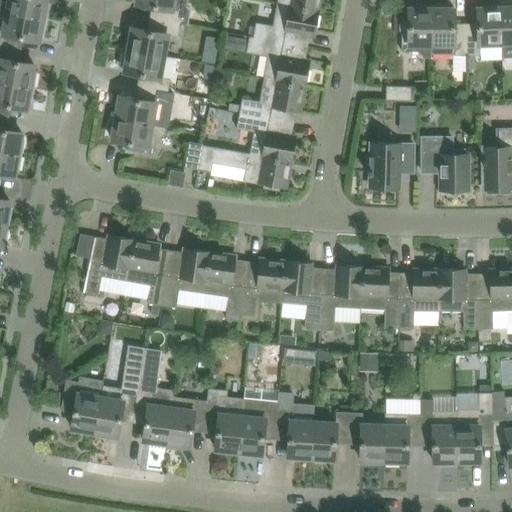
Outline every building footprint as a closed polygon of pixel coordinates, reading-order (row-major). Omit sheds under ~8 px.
[(0,0),(0,10),(8,11),(46,18),(49,4),(46,3),(46,0),(0,0)] [(174,3),(174,0),(137,0),(137,3),(158,7),(156,19),(181,23),(188,25),(190,10),(187,5),(174,3)] [(278,0),(278,2),(319,10),(320,0),(278,0)] [(314,36),(316,26),(319,10),(278,2),(274,25),(256,22),(254,36),(253,37),(306,47),(309,35),(314,36)] [(511,3),(500,4),(502,43),(502,57),(511,56),(511,3)] [(502,43),(500,4),(485,4),(485,7),(478,8),(478,29),(466,29),(467,54),(481,54),(481,44),(502,43)] [(432,57),(432,5),(417,5),(417,8),(409,8),(409,19),(403,19),(403,17),(402,17),(402,51),(418,51),(426,57),(432,57)] [(454,8),(447,8),(447,5),(432,5),(432,57),(453,58),(453,55),(467,54),(466,29),(454,29),(454,8)] [(43,33),(46,18),(8,11),(4,32),(0,31),(0,45),(16,48),(18,36),(39,40),(40,33),(43,33)] [(178,36),(181,23),(156,19),(154,31),(133,27),(129,49),(164,55),(168,35),(178,36)] [(304,58),(306,47),(253,37),(254,36),(250,35),(247,51),(268,55),(264,78),(305,85),(310,59),(304,58)] [(14,60),(16,48),(0,45),(0,80),(34,86),(37,72),(33,71),(35,64),(14,60)] [(160,76),(164,55),(129,49),(128,52),(125,51),(123,66),(126,66),(125,71),(146,75),(143,87),(168,91),(171,78),(160,76)] [(301,111),(305,86),(305,85),(264,78),(260,100),(242,97),(241,104),(240,112),(293,122),(295,110),(301,111)] [(27,108),(28,101),(31,101),(34,86),(0,80),(0,115),(4,116),(6,104),(27,108)] [(411,100),(412,86),(386,85),(386,99),(411,100)] [(152,124),(156,103),(166,105),(168,91),(143,87),(141,99),(120,95),(116,117),(152,124)] [(296,135),(290,134),(293,122),(240,112),(237,128),(254,131),(250,153),(291,161),(296,135)] [(0,150),(22,155),(24,140),(21,139),(22,132),(1,128),(4,116),(0,115),(0,150)] [(167,126),(152,124),(116,117),(116,120),(113,120),(110,134),(113,134),(112,139),(123,141),(122,147),(120,147),(120,148),(153,154),(156,139),(165,133),(167,126)] [(511,127),(498,128),(498,147),(484,147),(484,158),(483,158),(483,162),(484,162),(485,189),(488,188),(488,192),(511,191),(511,127)] [(468,189),(467,153),(464,153),(464,149),(452,149),(452,136),(422,136),(422,171),(441,171),(441,189),(448,189),(449,192),(453,195),(457,195),(460,192),(461,189),(468,189)] [(199,169),(203,144),(203,143),(190,141),(185,166),(199,169)] [(413,171),(414,143),(372,142),(371,157),(368,157),(368,174),(371,174),(371,186),(399,187),(399,171),(413,171)] [(287,187),(291,162),(291,161),(250,153),(203,144),(199,169),(211,171),(213,162),(247,169),(245,179),(265,183),(264,186),(279,189),(279,185),(287,187)] [(19,169),(22,155),(0,150),(0,173),(14,176),(16,169),(19,169)] [(172,171),(171,181),(170,183),(182,185),(184,173),(172,171)] [(10,200),(0,198),(0,221),(9,223),(12,208),(9,207),(10,200)] [(7,237),(9,223),(0,221),(0,243),(2,244),(3,237),(7,237)] [(127,280),(134,239),(108,234),(107,239),(96,237),(96,236),(95,236),(84,291),(85,291),(85,290),(99,293),(102,276),(127,280)] [(163,304),(171,250),(159,249),(160,243),(134,239),(127,280),(151,284),(148,302),(163,304)] [(204,292),(210,251),(184,247),(183,252),(171,250),(163,304),(177,307),(180,289),(204,292)] [(241,315),(248,261),(235,260),(236,254),(210,251),(204,292),(229,296),(226,319),(241,321),(241,315)] [(282,302),(287,260),(260,257),(260,263),(248,261),(241,315),(256,317),(258,299),(282,302)] [(320,329),(324,269),(312,268),(312,262),(287,260),(282,302),(307,304),(305,328),(320,329)] [(361,308),(363,266),(337,264),(336,269),(324,269),(320,329),(335,330),(336,306),(361,308)] [(399,327),(401,273),(389,272),(389,267),(363,266),(361,308),(386,309),(385,327),(399,327)] [(508,327),(508,310),(511,309),(511,267),(491,268),(491,274),(488,274),(478,274),(479,328),(480,328),(493,328),(508,327)] [(439,310),(440,268),(414,268),(414,273),(401,273),(399,327),(414,328),(414,310),(439,310)] [(479,328),(478,274),(466,274),(466,269),(440,268),(439,310),(464,310),(464,328),(479,328)] [(143,359),(145,347),(129,344),(122,388),(114,387),(103,385),(101,397),(101,396),(95,435),(110,437),(111,434),(118,435),(121,415),(134,417),(138,391),(143,359)] [(154,360),(156,348),(145,347),(143,359),(154,360)] [(285,347),(284,362),(300,364),(301,348),(285,347)] [(361,352),(361,371),(378,371),(379,353),(361,352)] [(172,407),(173,397),(175,397),(176,390),(157,387),(159,374),(141,372),(138,391),(134,417),(146,419),(143,439),(150,440),(150,443),(166,446),(172,407)] [(101,396),(101,397),(103,385),(104,380),(81,376),(80,382),(67,380),(63,405),(75,407),(72,427),(79,429),(78,432),(95,435),(101,396)] [(239,454),(245,398),(227,396),(228,389),(210,387),(208,401),(205,427),(218,428),(216,449),(223,449),(222,453),(239,454)] [(280,401),(277,434),(289,435),(288,455),(295,455),(295,459),(311,460),(314,421),(315,404),(293,402),(294,392),(281,391),(280,401)] [(511,412),(506,413),(505,391),(493,392),(493,440),(493,445),(508,443),(509,465),(511,464),(511,412)] [(480,410),(457,410),(457,464),(473,464),(473,460),(480,460),(480,440),(493,440),(493,392),(480,392),(480,410)] [(193,425),(205,427),(208,401),(175,397),(173,397),(166,446),(182,448),(183,444),(190,445),(193,425)] [(264,433),(277,434),(280,401),(245,398),(239,454),(255,456),(255,452),(262,453),(264,433)] [(441,464),(457,464),(456,410),(434,411),(434,399),(434,398),(424,399),(421,399),(421,414),(421,440),(433,440),(433,461),(441,460),(441,464)] [(336,438),(349,438),(350,412),(338,412),(337,423),(314,421),(311,460),(327,461),(328,457),(335,458),(336,438)] [(384,463),(385,424),(362,424),(363,413),(350,412),(349,438),(361,439),(361,459),(368,459),(368,463),(384,463)] [(408,440),(421,440),(421,414),(386,414),(385,424),(384,463),(400,464),(400,460),(408,460),(408,440)]
